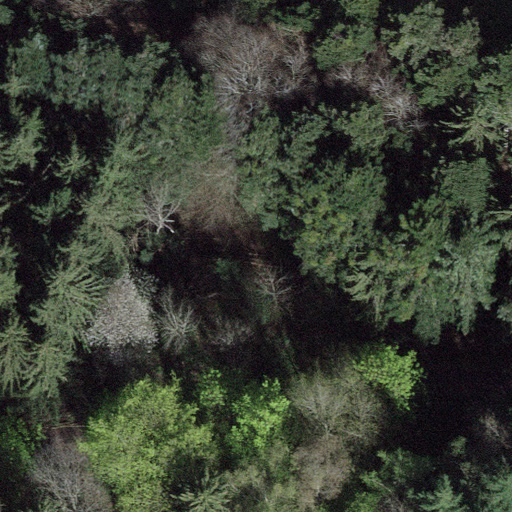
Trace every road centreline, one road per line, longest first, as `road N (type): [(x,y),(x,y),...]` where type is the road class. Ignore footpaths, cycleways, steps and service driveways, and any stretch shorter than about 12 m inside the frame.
road 1 (track): [(0,465),(237,411),(511,390)]
road 2 (track): [(406,511),(511,445)]
